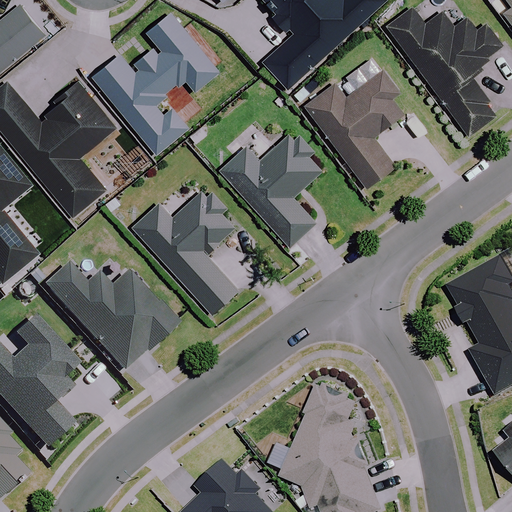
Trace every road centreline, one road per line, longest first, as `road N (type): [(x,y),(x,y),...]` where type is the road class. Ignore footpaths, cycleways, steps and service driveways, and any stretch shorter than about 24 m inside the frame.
road 1 (residential): [(77,511),(128,451),(352,281)]
road 2 (residential): [(352,281),(404,361),(453,511)]
road 3 (residential): [(352,281),(511,164)]
